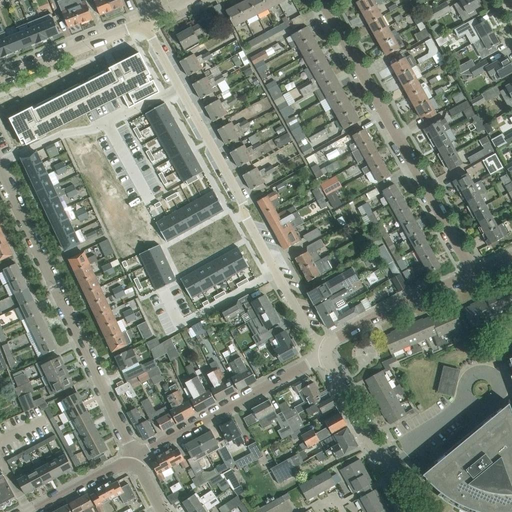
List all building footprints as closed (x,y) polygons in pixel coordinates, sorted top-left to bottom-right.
[(71,0),(58,0),(57,0),(61,11),(65,19),(68,28),(81,23),(75,8),(71,0)] [(79,0),(71,0),(75,8),(81,23),(93,18),(89,9),(86,1),(81,3),(79,0)] [(93,0),(96,6),(100,15),(104,14),(106,17),(113,14),(112,11),(107,0),(93,0)] [(107,0),(112,11),(113,14),(121,10),(120,7),(124,6),(122,0),(107,0)] [(249,0),(247,0),(238,5),(246,21),(257,15),(249,0)] [(268,9),(263,0),(249,0),(257,15),(268,9)] [(279,4),(277,0),(263,0),(268,9),(279,4)] [(375,0),(373,1),(372,0),(361,0),(357,3),(363,13),(387,0),(375,0)] [(461,0),(454,5),(457,10),(460,17),(463,22),(477,14),(474,9),(479,7),(475,0),(461,0)] [(446,2),(422,16),(426,23),(450,10),(446,2)] [(427,9),(424,4),(418,7),(422,13),(427,9)] [(246,21),(238,5),(226,11),(234,26),(246,21)] [(376,7),(363,13),(369,24),(382,17),(376,7)] [(39,18),(48,40),(49,39),(48,39),(48,38),(59,34),(51,13),(39,18)] [(232,28),(225,14),(218,18),(223,26),(218,29),(221,34),(232,28)] [(394,18),(396,22),(403,19),(401,14),(394,18)] [(305,22),(301,15),(289,22),(286,17),(290,26),(291,26),(293,29),(305,22)] [(290,26),(286,17),(282,19),(284,23),(277,27),(280,32),(290,26)] [(369,24),(374,34),(387,27),(382,17),(369,24)] [(413,20),(416,25),(422,22),(419,17),(413,20)] [(48,40),(39,18),(27,23),(30,29),(30,28),(36,44),(48,40)] [(487,21),(478,26),(475,27),(481,39),(493,32),(487,21)] [(184,49),(193,44),(198,41),(195,36),(202,32),(199,25),(192,29),(191,28),(177,36),(184,49)] [(280,32),(277,27),(266,33),(269,38),(280,32)] [(313,37),(307,27),(292,35),(295,41),(289,44),(292,49),(313,37)] [(393,38),(387,27),(374,34),(380,45),(393,38)] [(30,28),(30,29),(19,33),(25,48),(36,43),(36,44),(36,45),(36,44),(30,28)] [(415,35),(419,42),(430,36),(426,29),(415,35)] [(7,38),(5,32),(0,34),(0,53),(2,58),(13,54),(7,38)] [(499,43),(493,32),(481,39),(487,50),(499,43)] [(19,33),(7,38),(13,54),(14,53),(13,52),(25,48),(19,33)] [(269,38),(266,33),(255,39),(258,44),(269,38)] [(450,41),(446,34),(435,40),(439,47),(450,41)] [(404,45),(398,35),(393,38),(380,45),(386,56),(399,48),(399,47),(404,45)] [(474,36),(468,39),(470,45),(477,41),(474,36)] [(319,48),(313,37),(292,49),(292,50),(294,49),(296,53),(301,51),(304,56),(319,48)] [(258,44),(255,39),(248,43),(251,48),(258,44)] [(243,52),(237,41),(231,44),(237,54),(243,52)] [(480,46),(477,41),(470,45),(473,50),(480,46)] [(325,58),(319,48),(304,56),(310,67),(325,58)] [(110,67),(8,115),(22,145),(36,139),(34,134),(122,93),(128,106),(160,91),(141,50),(109,65),(110,67)] [(193,53),(194,54),(180,62),(184,69),(211,55),(209,52),(202,56),(199,50),(193,53)] [(269,57),(265,50),(250,58),(256,69),(266,64),(263,60),(269,57)] [(211,55),(184,69),(188,77),(202,69),(200,65),(205,62),(219,54),(217,51),(211,55)] [(442,58),(439,53),(430,58),(433,63),(442,58)] [(417,60),(419,64),(430,58),(428,54),(417,60)] [(237,56),(232,59),(237,67),(242,64),(237,56)] [(511,66),(507,57),(498,62),(489,67),(485,60),(470,69),(474,76),(487,69),(490,74),(496,70),(501,78),(511,71),(511,66)] [(331,69),(325,58),(310,67),(315,77),(331,69)] [(405,58),(400,60),(392,65),(398,76),(411,69),(405,58)] [(269,69),(266,64),(256,69),(262,80),(267,77),(264,71),(269,69)] [(337,79),(331,69),(315,77),(316,77),(311,80),(312,83),(300,90),(304,97),(337,79)] [(417,79),(411,69),(398,76),(403,87),(417,79)] [(470,69),(461,74),(464,81),(474,76),(470,69)] [(214,78),(209,81),(206,77),(193,85),(197,92),(223,77),(222,74),(214,79),(214,78)] [(225,80),(223,77),(197,92),(201,99),(214,92),(212,88),(218,85),(218,84),(225,80)] [(342,90),(337,79),(304,97),(321,88),(327,98),(342,90)] [(420,85),(417,79),(403,87),(409,97),(428,87),(425,82),(420,85)] [(266,86),(268,90),(277,85),(275,81),(266,86)] [(511,84),(511,85),(499,92),(509,110),(511,109),(511,84)] [(283,95),(277,85),(268,90),(274,100),(283,95)] [(428,87),(409,97),(415,108),(428,100),(422,90),(428,87)] [(437,95),(444,91),(442,87),(434,91),(437,95)] [(494,88),(481,95),(482,95),(470,101),(474,108),(486,102),(486,103),(498,96),(494,88)] [(348,100),(342,90),(327,98),(333,108),(348,100)] [(461,92),(453,97),(456,103),(465,99),(461,92)] [(289,106),(283,95),(274,100),(279,111),(289,106)] [(227,101),(221,104),(219,100),(205,107),(209,115),(236,100),(234,97),(227,101)] [(265,98),(258,101),(261,107),(268,103),(265,98)] [(237,103),(236,100),(209,115),(213,122),(225,115),(227,115),(225,111),(231,108),(230,107),(237,103)] [(354,110),(348,100),(333,108),(339,119),(354,110)] [(436,115),(428,100),(415,108),(421,118),(425,116),(427,119),(436,115)] [(470,107),(467,101),(449,111),(452,117),(470,107)] [(154,109),(145,114),(152,125),(171,115),(165,103),(156,108),(154,109)] [(289,106),(279,111),(285,121),(288,120),(286,118),(294,113),(290,105),(289,106)] [(360,121),(354,110),(339,119),(345,130),(360,121)] [(488,123),(483,114),(479,116),(483,125),(488,123)] [(171,115),(152,125),(158,137),(178,126),(171,115)] [(288,120),(285,121),(291,132),(300,127),(295,116),(288,120)] [(448,124),(445,118),(439,122),(439,121),(426,128),(429,132),(426,133),(430,140),(445,132),(442,127),(448,124)] [(239,123),(234,127),(231,122),(218,130),(222,137),(248,123),(247,120),(240,124),(239,123)] [(250,126),(248,123),(222,137),(226,145),(235,140),(240,137),(238,134),(243,131),(243,130),(250,126)] [(485,129),(483,125),(476,129),(478,133),(485,129)] [(178,126),(158,137),(164,148),(184,138),(178,126)] [(303,132),(300,127),(291,132),(294,137),(303,132)] [(327,132),(325,128),(308,137),(312,144),(317,141),(316,138),(327,132)] [(356,142),(349,146),(353,152),(359,148),(371,141),(365,130),(356,135),(353,136),(353,137),(353,138),(356,142)] [(451,143),(445,132),(430,140),(433,147),(436,146),(438,149),(451,143)] [(276,139),(279,146),(292,140),(289,133),(276,139)] [(511,133),(504,138),(502,134),(491,140),(496,149),(511,139),(511,133)] [(252,144),(259,141),(256,134),(249,137),(252,144)] [(494,151),(486,137),(480,140),(481,142),(484,140),(486,143),(482,146),(484,149),(468,158),(471,164),(494,151)] [(184,138),(164,148),(171,160),(190,149),(184,138)] [(304,156),(314,151),(309,143),(308,144),(305,138),(297,143),(304,156)] [(353,152),(352,153),(358,164),(365,159),(377,153),(371,141),(359,148),(353,152)] [(252,146),(246,149),(244,145),(230,153),(234,160),(261,145),(259,143),(252,147),(252,146)] [(457,153),(451,143),(438,149),(440,153),(437,155),(441,161),(457,153)] [(56,148),(54,144),(45,148),(47,152),(56,148)] [(261,145),(234,160),(239,168),(252,160),(250,156),(263,149),(261,145)] [(190,149),(171,160),(177,171),(197,160),(190,149)] [(36,152),(22,159),(28,170),(42,164),(36,152)] [(369,166),(362,170),(365,175),(366,175),(372,171),(384,164),(377,153),(365,159),(369,166)] [(462,164),(457,153),(441,161),(445,168),(448,167),(450,171),(462,164)] [(511,162),(510,163),(505,153),(500,156),(509,173),(511,171),(511,162)] [(503,168),(495,154),(486,159),(489,165),(493,163),(497,171),(503,168)] [(197,160),(177,171),(184,183),(186,182),(191,179),(197,176),(203,172),(197,160)] [(63,162),(54,166),(56,171),(65,167),(63,162)] [(47,175),(42,164),(28,170),(33,182),(47,175)] [(311,167),(310,167),(314,173),(320,170),(318,167),(317,165),(317,164),(311,167)] [(372,171),(366,175),(370,182),(376,184),(378,182),(381,181),(390,176),(384,164),(372,171)] [(264,169),(259,172),(257,168),(243,175),(247,183),(273,168),(272,165),(265,169),(264,169)] [(331,165),(325,168),(328,174),(334,170),(331,165)] [(67,172),(65,167),(56,171),(58,176),(67,172)] [(275,171),(273,168),(247,183),(251,190),(265,183),(263,179),(268,176),(268,175),(275,171)] [(320,170),(314,173),(317,179),(323,175),(320,170)] [(468,173),(464,175),(456,180),(458,184),(455,186),(459,193),(474,184),(468,173)] [(500,178),(502,182),(509,178),(507,174),(500,178)] [(52,187),(47,175),(33,182),(38,193),(52,187)] [(342,187),(336,176),(320,185),(326,196),(333,192),(342,187)] [(511,183),(509,178),(502,182),(505,187),(511,183)] [(481,181),(459,193),(462,200),(465,198),(468,201),(480,195),(487,191),(481,181)] [(74,185),(65,189),(67,194),(76,190),(74,185)] [(395,185),(386,189),(383,191),(386,197),(380,200),(384,206),(389,203),(401,196),(395,185)] [(58,198),(52,187),(38,193),(44,205),(58,198)] [(78,195),(76,190),(67,194),(69,199),(78,195)] [(214,191),(202,197),(213,217),(224,210),(219,201),(220,201),(219,200),(214,191)] [(275,192),(266,197),(257,201),(264,214),(280,205),(276,198),(278,197),(275,192)] [(333,192),(326,196),(329,202),(336,198),(333,192)] [(486,205),(480,195),(468,201),(467,202),(469,205),(466,207),(470,214),(486,205)] [(401,196),(389,203),(396,215),(408,208),(401,196)] [(202,197),(190,204),(201,223),(213,217),(202,197)] [(63,209),(58,198),(44,205),(49,216),(63,209)] [(328,206),(323,198),(317,201),(322,209),(328,206)] [(372,212),(367,203),(358,208),(362,216),(366,214),(367,215),(372,212)] [(190,204),(179,210),(190,230),(201,223),(190,204)] [(280,205),(264,214),(271,226),(296,212),(293,207),(285,211),(285,210),(277,215),(274,209),(280,205)] [(491,216),(486,205),(470,214),(474,221),(477,219),(479,223),(491,216)] [(87,212),(85,208),(75,212),(77,217),(87,212)] [(414,220),(408,208),(396,215),(402,227),(414,220)] [(69,221),(63,209),(49,216),(54,228),(69,221)] [(179,210),(167,216),(178,236),(190,230),(179,210)] [(89,218),(87,212),(77,217),(80,222),(89,218)] [(296,212),(271,226),(277,238),(287,232),(293,229),(294,229),(290,222),(300,216),(297,212),(296,212)] [(378,223),(372,212),(367,215),(373,226),(378,223)] [(167,216),(156,223),(161,232),(161,234),(162,233),(167,242),(178,236),(167,216)] [(497,226),(491,216),(479,223),(481,226),(478,228),(482,235),(497,226)] [(421,231),(414,220),(402,227),(409,238),(421,231)] [(74,232),(69,221),(54,228),(60,239),(74,232)] [(504,223),(497,226),(482,235),(486,242),(489,240),(491,244),(510,234),(504,223)] [(383,225),(377,228),(383,237),(388,235),(383,225)] [(318,228),(303,236),(304,238),(309,242),(321,235),(318,228)] [(296,236),(293,229),(287,232),(277,238),(284,250),(302,240),(299,235),(296,236)] [(95,231),(86,235),(88,240),(98,236),(95,231)] [(427,243),(421,231),(409,238),(415,250),(427,243)] [(79,244),(74,232),(60,239),(65,251),(79,244)] [(395,246),(388,235),(383,237),(389,249),(395,246)] [(114,253),(108,240),(91,248),(93,252),(101,248),(105,257),(114,253)] [(324,247),(320,240),(307,247),(307,252),(295,258),(302,270),(325,257),(321,260),(316,251),(324,247)] [(0,260),(12,255),(7,243),(0,246),(0,260)] [(434,255),(427,243),(415,250),(422,261),(434,255)] [(148,250),(139,254),(145,266),(165,257),(159,245),(150,249),(148,250)] [(375,250),(384,267),(393,262),(384,245),(375,250)] [(401,258),(395,246),(389,249),(396,261),(401,258)] [(238,247),(226,254),(237,273),(249,267),(244,258),(243,256),(238,247)] [(84,253),(79,255),(70,260),(75,272),(89,265),(97,261),(95,255),(87,259),(84,253)] [(226,254),(215,260),(226,280),(237,273),(226,254)] [(441,266),(434,255),(422,261),(428,273),(441,266)] [(165,257),(145,266),(150,278),(171,269),(165,257)] [(302,270),(308,282),(320,275),(319,273),(331,268),(326,257),(325,257),(302,270)] [(407,268),(401,258),(396,261),(401,271),(407,268)] [(120,265),(117,259),(101,267),(103,272),(113,268),(120,265)] [(215,260),(204,267),(214,286),(226,280),(215,260)] [(387,265),(394,277),(400,274),(393,262),(387,265)] [(22,276),(16,264),(4,270),(10,282),(22,276)] [(95,276),(89,265),(75,272),(80,283),(95,276)] [(204,267),(192,273),(203,292),(214,286),(204,267)] [(115,273),(113,268),(103,272),(106,277),(115,273)] [(316,288),(308,293),(314,305),(323,300),(328,297),(345,288),(359,281),(352,268),(316,288)] [(171,269),(150,278),(156,291),(165,286),(166,286),(167,286),(167,285),(176,281),(171,269)] [(414,281),(407,270),(402,273),(409,284),(414,281)] [(376,272),(362,278),(366,286),(379,281),(376,272)] [(192,273),(180,279),(185,288),(186,290),(191,299),(203,292),(192,273)] [(407,288),(400,274),(392,279),(399,292),(407,288)] [(10,282),(16,294),(28,288),(22,276),(10,282)] [(100,288),(95,276),(80,283),(86,294),(100,288)] [(121,286),(112,290),(114,295),(123,291),(121,286)] [(511,294),(509,287),(497,292),(504,309),(511,305),(511,294)] [(34,300),(28,288),(16,294),(21,306),(34,300)] [(105,299),(100,288),(86,294),(91,306),(105,299)] [(324,302),(316,307),(318,311),(318,312),(322,318),(336,310),(335,309),(337,308),(338,309),(347,303),(344,298),(349,295),(345,288),(328,297),(329,299),(324,302)] [(126,296),(123,291),(114,295),(117,300),(126,296)] [(497,292),(485,297),(486,299),(494,316),(495,320),(498,319),(495,312),(502,309),(504,309),(497,292)] [(248,295),(221,310),(227,321),(244,311),(241,306),(244,304),(249,313),(245,315),(249,322),(272,309),(265,295),(252,302),(248,295)] [(111,311),(105,299),(91,306),(96,317),(111,311)] [(486,299),(475,304),(482,321),(492,317),(493,321),(495,320),(494,316),(486,299)] [(39,312),(34,300),(21,306),(27,318),(39,312)] [(336,310),(322,318),(325,324),(326,325),(328,329),(331,328),(332,330),(366,311),(361,303),(339,316),(336,310)] [(475,304),(463,309),(471,326),(472,330),(475,329),(473,325),(482,321),(475,304)] [(123,313),(125,318),(134,313),(132,309),(123,313)] [(272,309),(249,322),(256,338),(257,337),(261,344),(272,337),(267,329),(279,322),(272,309)] [(134,314),(134,313),(125,318),(127,323),(143,315),(141,310),(134,314)] [(455,310),(443,315),(450,332),(460,328),(462,334),(465,333),(462,327),(455,310)] [(116,322),(111,311),(96,317),(102,329),(116,322)] [(45,325),(39,312),(27,318),(33,330),(45,325)] [(443,315),(432,320),(438,334),(439,337),(440,340),(443,339),(441,336),(450,332),(443,315)] [(430,317),(419,322),(426,339),(433,336),(436,342),(440,340),(439,337),(438,334),(432,320),(430,317)] [(102,329),(107,340),(121,333),(116,322),(102,329)] [(153,336),(147,322),(137,326),(144,340),(153,336)] [(206,333),(201,322),(192,327),(197,337),(206,333)] [(419,322),(407,327),(414,344),(416,348),(418,347),(417,343),(426,339),(419,322)] [(50,337),(45,325),(33,330),(38,342),(50,337)] [(407,327),(395,332),(403,349),(414,344),(407,327)] [(290,340),(284,331),(269,339),(281,361),(297,353),(294,347),(296,345),(297,346),(293,338),(290,340)] [(395,332),(384,337),(385,340),(391,354),(403,349),(395,332)] [(127,345),(121,333),(107,340),(113,352),(127,345)] [(56,349),(50,337),(38,342),(44,355),(56,349)] [(176,348),(170,338),(162,343),(166,353),(170,362),(171,362),(166,353),(176,348)] [(8,343),(2,346),(6,356),(12,354),(8,343)] [(162,343),(150,349),(154,360),(166,353),(162,343)] [(132,349),(115,357),(123,374),(140,365),(136,358),(132,349)] [(251,365),(257,362),(250,349),(244,353),(251,365)] [(231,355),(228,350),(222,353),(228,364),(234,376),(231,377),(238,391),(247,386),(231,355)] [(237,351),(231,355),(247,386),(257,381),(250,368),(247,369),(240,357),(237,351)] [(16,365),(12,354),(6,357),(10,367),(16,365)] [(64,366),(60,357),(42,366),(47,375),(42,377),(64,366)] [(140,365),(123,374),(127,382),(129,381),(130,381),(138,377),(147,372),(157,366),(154,361),(154,360),(142,366),(141,364),(140,365)] [(197,366),(197,365),(187,370),(192,379),(191,379),(192,380),(206,408),(216,403),(209,389),(206,391),(198,375),(201,373),(197,366)] [(455,396),(462,369),(445,365),(438,392),(455,396)] [(69,375),(64,366),(42,377),(46,386),(69,375)] [(157,366),(147,372),(150,378),(157,375),(160,376),(161,373),(158,366),(157,366)] [(214,369),(212,370),(227,397),(236,392),(229,378),(226,380),(219,368),(215,371),(214,369)] [(227,397),(212,370),(206,373),(214,387),(211,388),(213,393),(218,402),(227,397)] [(388,382),(382,371),(365,380),(372,391),(388,382)] [(147,372),(138,377),(141,383),(151,378),(150,378),(147,372)] [(22,374),(13,378),(17,388),(29,382),(30,382),(27,376),(22,374)] [(46,386),(51,396),(73,385),(69,375),(46,386)] [(294,408),(283,414),(287,420),(293,417),(292,416),(297,414),(298,414),(306,409),(322,401),(318,395),(320,394),(314,382),(311,384),(308,378),(293,386),(296,393),(298,392),(304,402),(294,408)] [(192,380),(191,379),(185,383),(193,398),(190,399),(197,413),(206,408),(192,380)] [(127,382),(115,389),(118,396),(125,392),(128,397),(132,398),(137,396),(129,381),(127,382)] [(17,388),(15,389),(18,398),(30,393),(33,391),(31,386),(29,382),(17,388)] [(394,393),(388,382),(372,391),(378,402),(394,393)] [(185,402),(175,384),(169,387),(186,419),(195,414),(188,401),(185,402)] [(186,419),(169,387),(170,390),(165,393),(173,409),(170,411),(177,424),(186,419)] [(63,400),(68,409),(82,402),(77,392),(63,400)] [(30,393),(18,398),(24,412),(27,410),(27,411),(36,407),(40,406),(46,403),(44,397),(33,402),(30,393)] [(400,404),(394,393),(378,402),(384,413),(400,404)] [(330,396),(322,401),(306,409),(310,416),(321,409),(323,413),(336,406),(330,396)] [(148,398),(140,402),(152,423),(157,421),(162,431),(175,424),(165,406),(155,411),(148,398)] [(277,415),(269,400),(252,409),(262,428),(277,419),(282,429),(289,425),(287,420),(283,414),(282,412),(277,415)] [(87,411),(82,402),(68,409),(68,410),(63,412),(68,421),(72,420),(87,411)] [(46,403),(40,406),(42,411),(45,410),(50,419),(54,417),(53,416),(49,408),(46,403)] [(406,416),(400,404),(384,413),(390,425),(406,416)] [(511,511),(511,408),(509,404),(423,475),(432,485),(441,493),(448,498),(454,501),(462,505),(472,509),(480,511),(511,511)] [(135,409),(128,413),(136,427),(138,426),(145,440),(148,438),(150,438),(154,436),(154,435),(155,434),(148,421),(143,423),(135,409)] [(73,419),(78,429),(92,421),(87,411),(73,419)] [(347,426),(340,413),(325,421),(328,427),(316,434),(313,430),(301,436),(304,442),(299,445),(302,451),(277,465),(298,453),(304,450),(347,426)] [(54,417),(50,419),(55,429),(59,427),(54,417)] [(299,429),(293,417),(287,420),(289,425),(293,432),(299,429)] [(220,426),(225,435),(228,442),(234,439),(238,447),(244,443),(240,435),(242,434),(238,427),(237,428),(232,420),(220,426)] [(92,421),(78,429),(73,431),(78,441),(97,430),(92,421)] [(59,427),(55,429),(58,434),(60,438),(64,436),(59,427)] [(321,442),(325,449),(326,451),(353,437),(348,427),(321,442)] [(78,441),(83,450),(102,440),(97,430),(78,441)] [(211,431),(198,438),(207,455),(218,450),(225,463),(221,465),(224,471),(236,465),(226,446),(221,449),(211,431)] [(57,438),(55,435),(45,440),(47,444),(57,438)] [(64,436),(60,438),(66,448),(69,446),(64,436)] [(326,451),(317,457),(320,462),(334,454),(337,458),(358,447),(353,437),(326,451)] [(207,455),(198,438),(185,445),(191,458),(187,460),(200,485),(207,481),(217,475),(215,471),(210,475),(204,471),(198,460),(207,455)] [(47,444),(45,440),(36,445),(38,449),(47,444)] [(108,450),(102,440),(83,450),(89,460),(93,458),(95,460),(100,457),(103,463),(108,460),(108,459),(107,460),(104,452),(108,450)] [(256,442),(248,446),(255,461),(263,457),(256,442)] [(38,449),(36,445),(26,450),(28,454),(38,449)] [(69,446),(66,448),(70,457),(74,455),(73,452),(69,446)] [(172,452),(171,449),(164,453),(171,467),(180,462),(184,468),(188,466),(185,460),(184,460),(178,449),(172,452)] [(28,454),(26,450),(17,455),(19,459),(28,454)] [(56,456),(54,457),(55,460),(63,474),(73,469),(69,460),(66,454),(64,452),(63,453),(61,450),(56,453),(56,456)] [(298,453),(303,462),(308,459),(304,450),(298,453)] [(171,467),(164,453),(156,457),(158,460),(151,463),(157,474),(157,475),(160,481),(165,478),(165,477),(174,473),(171,467)] [(303,462),(298,453),(277,465),(270,469),(279,484),(298,473),(295,467),(308,459),(303,462)] [(76,454),(70,457),(76,467),(79,465),(81,464),(76,454)] [(19,459),(17,455),(7,461),(9,464),(19,459)] [(46,461),(45,462),(46,465),(50,472),(54,479),(63,474),(55,460),(54,457),(53,458),(51,456),(46,458),(46,461)] [(359,459),(340,470),(353,494),(373,483),(359,459)] [(44,460),(34,465),(36,470),(38,472),(44,484),(54,479),(50,472),(46,465),(45,462),(44,460)] [(34,465),(25,470),(27,475),(35,489),(44,484),(38,472),(36,470),(34,465)] [(231,468),(221,475),(238,495),(244,492),(231,468)] [(25,470),(15,476),(17,480),(19,484),(24,493),(25,495),(35,489),(27,475),(25,470)] [(336,484),(328,470),(299,486),(307,500),(336,484)] [(0,508),(17,499),(5,476),(0,478),(0,508)] [(192,480),(194,483),(190,485),(193,489),(200,485),(197,478),(192,480)] [(110,482),(103,486),(110,500),(119,495),(124,504),(136,498),(129,484),(121,488),(118,481),(112,484),(110,482)] [(110,500),(103,486),(95,490),(97,492),(91,496),(97,507),(96,507),(98,511),(102,511),(104,511),(101,504),(110,500)] [(182,488),(176,491),(167,496),(171,502),(185,494),(184,492),(182,488)] [(363,511),(388,511),(376,489),(357,500),(363,511)] [(183,502),(189,511),(191,511),(216,496),(211,490),(199,498),(196,493),(183,502)] [(266,511),(291,498),(288,493),(277,499),(254,511),(266,511)] [(94,507),(87,494),(78,499),(84,511),(92,511),(91,509),(94,507)] [(219,502),(216,496),(191,511),(208,511),(207,510),(219,502)] [(237,496),(225,504),(229,511),(227,511),(228,511),(243,503),(243,502),(242,503),(237,496)] [(84,511),(78,499),(69,504),(73,511),(84,511)] [(244,503),(243,503),(228,511),(239,511),(242,510),(241,510),(246,507),(244,503)]
